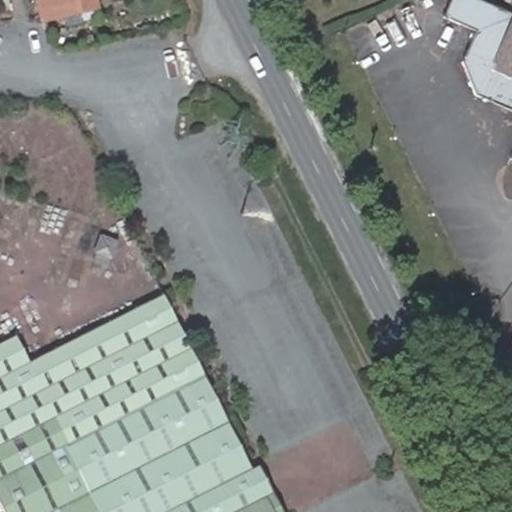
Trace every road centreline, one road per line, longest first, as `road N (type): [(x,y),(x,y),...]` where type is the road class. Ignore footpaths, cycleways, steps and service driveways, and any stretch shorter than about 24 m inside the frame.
road 1 (primary): [(242,0),(506,511)]
road 2 (unknown): [(0,70),(90,73),(254,22)]
